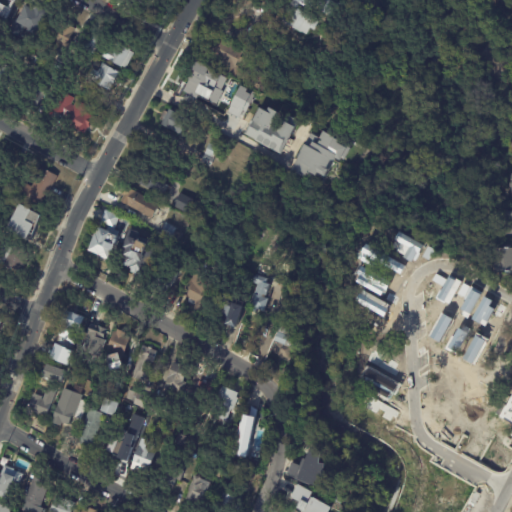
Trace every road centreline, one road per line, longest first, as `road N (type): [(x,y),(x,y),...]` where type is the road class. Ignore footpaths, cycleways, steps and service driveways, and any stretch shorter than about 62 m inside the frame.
road 1 (tertiary): [(0,411),(75,219),(193,0)]
road 2 (residential): [(276,400),(229,361),(58,264)]
road 3 (residential): [(161,511),(0,426)]
